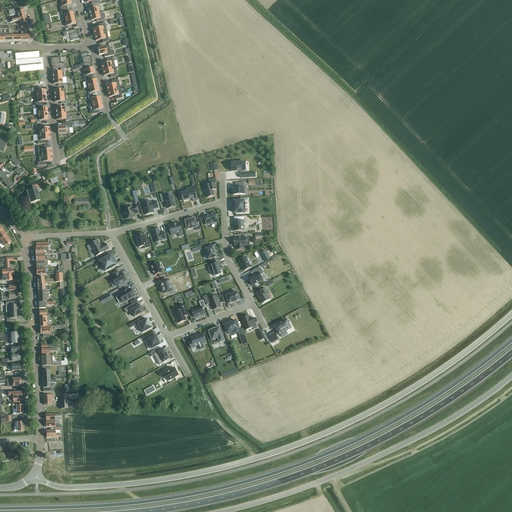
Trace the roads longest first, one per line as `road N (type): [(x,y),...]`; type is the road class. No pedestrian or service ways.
road 1 (trunk): [(511,340),(394,421),(276,472),(140,502),(0,508)]
road 2 (unclassified): [(35,476),(65,487),(123,484),(271,453),(416,386),(511,313)]
road 3 (trunk): [(142,511),(322,466),(399,430),(511,353)]
road 4 (unclassified): [(222,511),(356,466),(511,376)]
road 5 (tertiary): [(35,476),(33,325),(21,238)]
road 6 (residential): [(89,47),(107,111),(125,139),(98,159),(109,232)]
road 7 (residential): [(45,49),(56,166),(37,174)]
